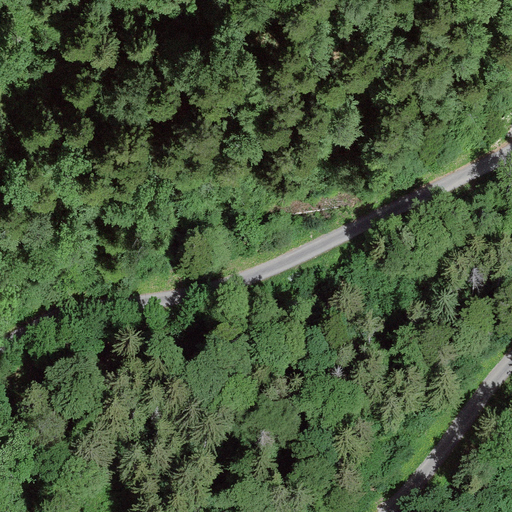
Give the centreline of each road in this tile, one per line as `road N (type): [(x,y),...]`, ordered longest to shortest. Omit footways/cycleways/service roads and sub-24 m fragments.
road 1 (track): [(511,152),(374,222),(79,327),(0,346)]
road 2 (track): [(511,374),(389,511)]
